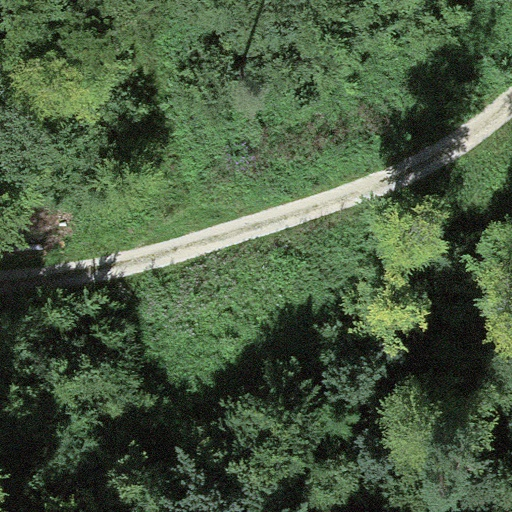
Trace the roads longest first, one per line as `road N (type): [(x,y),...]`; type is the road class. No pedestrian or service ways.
road 1 (track): [(511,96),(485,128),(384,184),(232,232),(0,277)]
road 2 (track): [(0,406),(96,511)]
